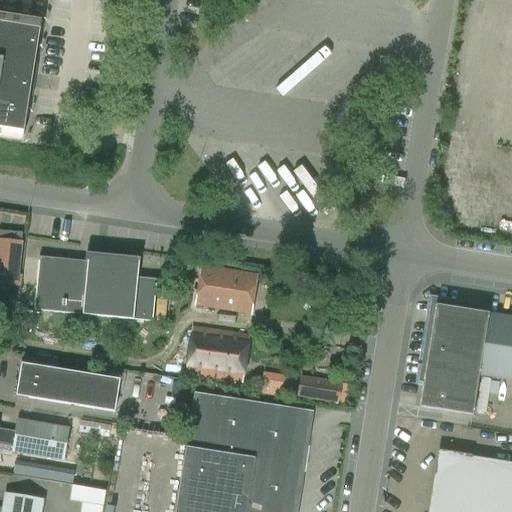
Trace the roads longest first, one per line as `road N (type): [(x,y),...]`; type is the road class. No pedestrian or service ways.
road 1 (unclassified): [(406,254),(134,208)]
road 2 (unclassified): [(365,511),(406,254)]
road 3 (unclassified): [(406,254),(448,0)]
road 4 (unclassified): [(145,140),(76,128),(67,115),(84,0)]
road 5 (unclassified): [(145,140),(167,0)]
road 6 (unclassified): [(0,190),(134,208)]
